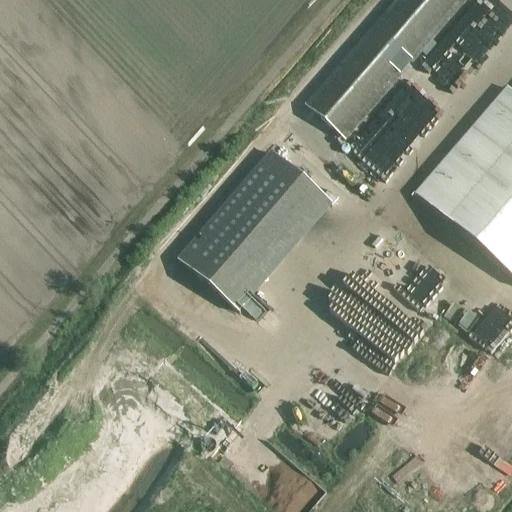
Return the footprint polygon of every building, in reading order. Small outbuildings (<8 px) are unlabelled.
[(346,143),(469,0),(399,0),(306,108),(346,143)] [(478,37),(460,60),(469,67),(487,44),(478,37)] [(511,279),(511,96),(506,91),(416,196),(511,279)] [(385,109),(374,121),(386,133),(398,122),(385,109)] [(272,155),(179,262),(233,310),(260,279),(266,285),(332,208),(272,155)] [(310,369),(333,343),(353,319),(337,304),(320,324),(311,317),(285,347),(310,369)]
